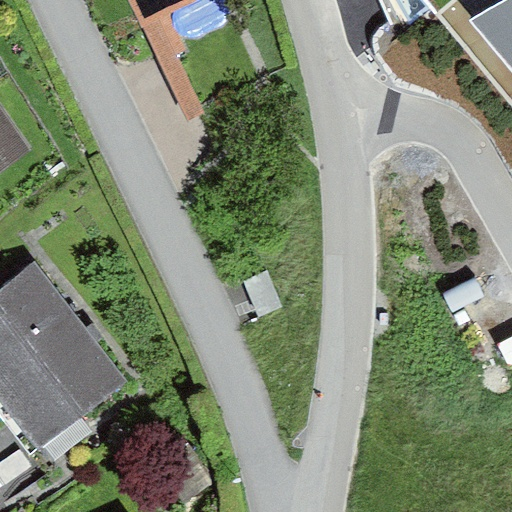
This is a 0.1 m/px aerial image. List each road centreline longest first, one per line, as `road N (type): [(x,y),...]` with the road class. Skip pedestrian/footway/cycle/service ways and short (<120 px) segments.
road 1 (residential): [(297,511),(232,334),(77,0)]
road 2 (residential): [(344,120),(356,286),(320,511)]
road 3 (residential): [(344,120),(410,115),(441,128),(482,161),(511,206)]
road 4 (residential): [(306,0),(344,120)]
